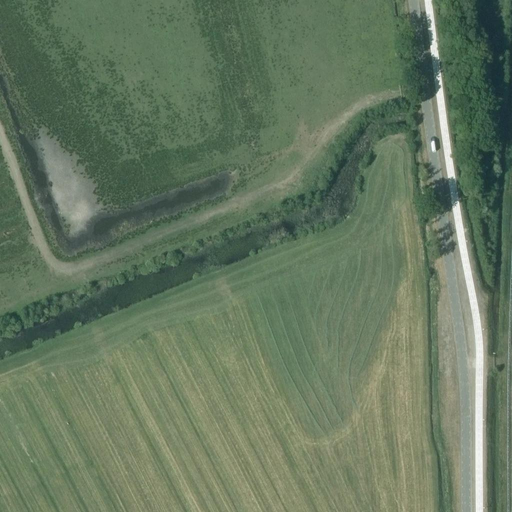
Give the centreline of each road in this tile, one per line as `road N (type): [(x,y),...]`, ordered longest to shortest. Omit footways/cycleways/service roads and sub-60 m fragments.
road 1 (unclassified): [(466,511),(462,356),(414,0)]
road 2 (track): [(0,135),(42,246),(52,261),(77,269)]
